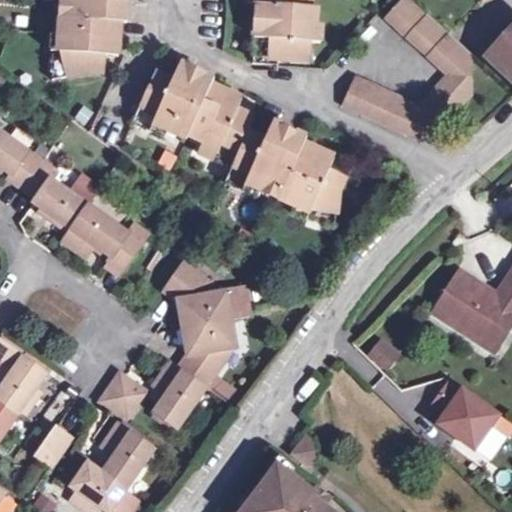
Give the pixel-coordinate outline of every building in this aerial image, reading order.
[(61,0),(59,35),(52,34),(51,52),(54,52),(60,52),(59,60),(63,78),(88,72),(105,74),(106,56),(118,57),(120,23),(121,14),(112,13),(113,4),(128,5),(128,0),(61,0)] [(262,59),(276,60),(310,62),(312,43),(320,43),(321,25),(316,25),(317,8),(311,8),(311,0),(256,0),(256,5),(254,38),(263,39),(262,59)] [(419,107),(355,78),(342,105),(406,134),(435,134),(471,95),(468,53),(411,0),(401,0),(385,18),(448,75),(419,107)] [(126,24),(128,5),(113,4),(112,13),(121,14),(120,23),(126,24)] [(511,79),(511,33),(489,58),(511,79)] [(276,66),(276,60),(262,59),(263,39),(254,38),(252,64),(276,66)] [(52,81),(63,78),(59,60),(60,52),(54,52),(52,81)] [(211,85),(203,81),(199,89),(190,85),(196,72),(180,64),(173,81),(155,73),(136,115),(153,123),(150,131),(166,138),(171,127),(203,142),(198,153),(214,160),(218,152),(235,160),(232,168),(228,175),(246,183),(242,191),(258,199),(263,188),(295,202),(290,213),(306,220),(308,218),(310,212),(317,215),(335,218),(339,192),(346,177),(329,170),(334,159),(304,145),(295,141),(292,149),(282,145),(289,132),(273,124),(265,141),(248,133),(255,118),(237,110),(242,99),(211,85)] [(33,86),(51,84),(50,70),(31,72),(33,86)] [(214,80),(196,72),(190,85),(199,89),(203,81),(211,85),(214,80)] [(153,123),(136,115),(132,123),(150,131),(153,123)] [(23,189),(42,162),(0,132),(0,166),(11,175),(8,179),(23,189)] [(306,140),(289,132),(282,145),(292,149),(295,141),(304,145),(306,140)] [(214,160),(232,168),(235,160),(218,152),(214,160)] [(70,194),(51,180),(57,172),(42,162),(23,189),(37,199),(34,203),(72,230),(88,206),(100,189),(82,177),(70,194)] [(246,183),(228,175),(225,183),(242,191),(246,183)] [(128,234),(88,206),(72,230),(63,242),(86,259),(95,246),(111,257),(108,262),(123,272),(142,244),(128,234)] [(334,230),(335,218),(317,215),(310,212),(308,218),(334,230)] [(128,234),(142,244),(148,235),(134,226),(128,234)] [(224,292),(212,294),(209,282),(184,264),(164,292),(177,301),(182,328),(231,319),(250,316),(245,288),(224,292)] [(451,316),(498,346),(511,323),(511,272),(497,295),(461,272),(438,308),(449,315),(451,316)] [(224,292),(209,282),(212,294),(224,292)] [(494,352),(498,346),(451,316),(449,315),(438,308),(434,314),(494,352)] [(236,347),(231,319),(182,328),(187,355),(178,369),(206,388),(215,374),(224,362),(222,350),(233,348),(236,347)] [(0,401),(18,414),(46,374),(0,341),(0,363),(7,369),(2,376),(0,374),(0,401)] [(224,362),(233,348),(222,350),(224,362)] [(377,350),(367,362),(383,375),(392,363),(377,350)] [(178,369),(170,363),(153,386),(166,395),(154,412),(177,428),(206,388),(178,369)] [(120,373),(110,388),(138,407),(148,393),(120,373)] [(215,374),(206,388),(228,403),(237,390),(215,374)] [(511,417),(448,382),(424,424),(493,462),(511,427),(511,417)] [(128,422),(138,407),(110,388),(100,402),(128,422)] [(0,440),(18,414),(0,401),(0,440)] [(154,449),(118,424),(102,448),(114,457),(103,474),(126,490),(154,449)] [(57,428),(37,457),(52,467),(72,438),(57,428)] [(314,462),(311,442),(306,438),(296,450),(298,458),(310,467),(314,462)] [(103,474),(88,463),(72,487),(79,492),(94,502),(108,511),(133,511),(141,501),(126,490),(103,474)] [(329,511),(323,507),(328,499),(316,490),(313,494),(277,467),(242,511),(329,511)] [(94,502),(79,492),(72,502),(87,511),(94,502)] [(3,496),(0,500),(0,511),(9,511),(14,504),(3,496)]
